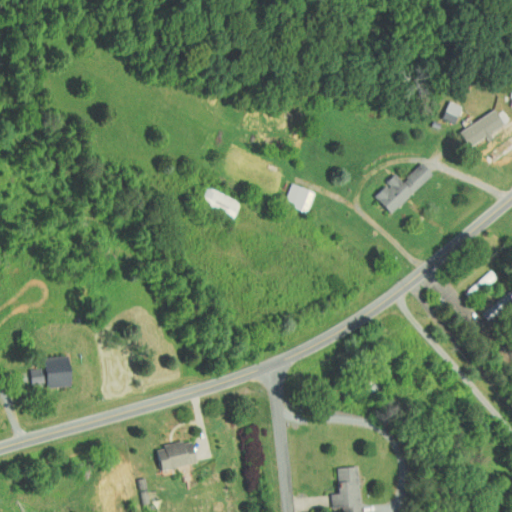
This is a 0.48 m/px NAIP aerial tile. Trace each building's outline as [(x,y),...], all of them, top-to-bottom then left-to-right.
[(449,101),(437,95),(429,113),(442,118),(449,101)] [(447,127),(457,143),(492,120),(482,103),(447,127)] [(362,191),(378,208),(419,168),(409,157),(389,176),(382,168),(373,176),(375,178),(362,191)] [(295,206),(302,186),(278,178),(272,199),(295,206)] [(229,195),(195,181),(188,198),(223,211),(229,195)] [(56,381),(55,351),(30,352),(31,363),(18,363),(18,380),(33,380),(33,382),(56,381)] [(147,465),(182,458),(177,435),(142,442),(147,465)] [(318,488),(319,504),(329,503),(330,511),(349,511),(344,461),(324,463),(326,488),(318,488)]
